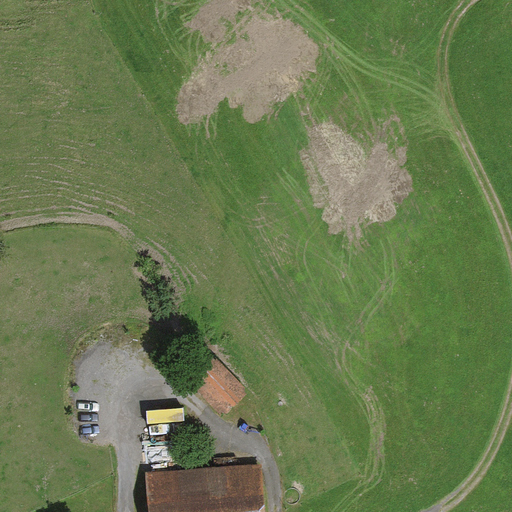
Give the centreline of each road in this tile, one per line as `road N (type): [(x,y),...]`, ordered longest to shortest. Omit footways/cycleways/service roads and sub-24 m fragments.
road 1 (track): [(469,0),(447,29),(445,85),(511,251)]
road 2 (track): [(511,398),(481,472),(446,506)]
